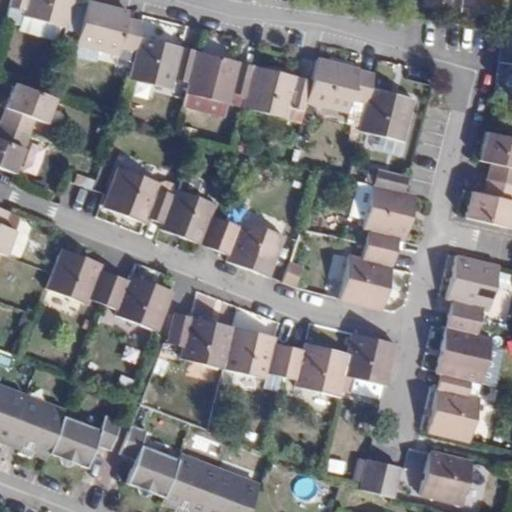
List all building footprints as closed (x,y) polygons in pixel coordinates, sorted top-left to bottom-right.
[(64,29),(72,0),(10,0),(9,6),(24,11),(23,17),(64,29)] [(139,37),(142,22),(127,18),(128,13),(107,7),(105,12),(98,11),(99,5),(86,2),(77,45),(116,55),(118,50),(134,54),(139,37)] [(20,25),(23,17),(24,11),(9,6),(5,21),(20,25)] [(188,82),(196,52),(181,48),(161,43),(159,47),(151,46),(153,41),(139,37),(134,54),(128,79),(170,89),(173,78),(188,82)] [(246,96),(254,66),(238,62),(218,57),(216,63),(208,60),(209,55),(196,52),(188,82),(186,93),(227,103),(230,92),(246,96)] [(371,87),(374,74),(358,70),(339,65),(337,71),(328,70),(330,63),(316,59),(311,81),(306,100),(346,111),(349,99),(366,104),(371,87)] [(335,64),(330,63),(328,70),(337,71),(339,65),(335,64)] [(287,107),(303,110),(306,100),(311,81),(295,77),(275,72),(274,77),(265,74),(266,69),(254,66),(246,96),(243,108),(285,117),(287,107)] [(45,123),(55,98),(45,95),(15,83),(5,108),(0,122),(0,123),(29,134),(34,119),(45,123)] [(412,98),(371,87),(366,104),(360,128),(401,139),(412,98)] [(0,168),(14,174),(29,134),(0,123),(0,168)] [(486,179),(511,185),(511,138),(486,132),(478,161),(490,164),(486,179)] [(366,166),(361,183),(371,185),(375,168),(366,166)] [(175,187),(176,184),(160,178),(159,182),(120,167),(104,208),(115,212),(118,206),(126,209),(124,216),(144,223),(146,218),(161,224),(175,187)] [(403,193),(407,177),(375,168),(371,185),(403,193)] [(183,172),(177,188),(201,197),(206,184),(204,180),(183,172)] [(506,228),(511,204),(511,185),(486,179),(482,194),(471,191),(465,218),(506,228)] [(361,183),(359,182),(350,216),(365,220),(369,204),(367,202),(371,185),(361,183)] [(367,229),(363,245),(395,252),(399,237),(405,238),(410,217),(405,215),(407,208),(412,209),(415,196),(403,193),(371,185),(367,202),(369,204),(365,220),(362,228),(367,229)] [(214,251),(226,217),(212,212),(215,203),(201,197),(177,188),(175,187),(161,224),(158,229),(171,234),(173,228),(180,231),(178,237),(199,245),(214,251)] [(118,206),(115,212),(124,216),(126,209),(118,206)] [(5,227),(10,212),(0,208),(0,254),(7,257),(17,231),(5,227)] [(241,223),(226,217),(214,251),(229,256),(226,262),(245,269),(247,263),(254,266),(252,272),(267,277),(283,234),(243,218),(241,223)] [(171,234),(178,237),(180,231),(173,228),(171,234)] [(395,252),(363,245),(359,259),(349,257),(338,299),(381,309),(385,293),(380,290),(381,285),(387,286),(392,268),(395,252)] [(60,248),(50,274),(45,289),(84,305),(87,300),(102,305),(113,275),(98,270),(100,264),(83,257),(80,263),(72,259),(75,253),(60,248)] [(83,257),(75,253),(72,259),(80,263),(83,257)] [(490,308),(500,267),(456,257),(454,266),(461,268),(458,278),(452,276),(447,299),(451,300),(447,315),(480,323),(484,307),(490,308)] [(247,263),(245,269),(252,272),(254,266),(247,263)] [(461,268),(454,266),(452,276),(458,278),(461,268)] [(113,275),(102,305),(117,311),(115,316),(155,332),(171,290),(159,286),(156,292),(149,288),(151,283),(130,275),(128,281),(113,275)] [(159,286),(151,283),(149,288),(156,292),(159,286)] [(174,314),(167,344),(183,348),(181,359),(222,368),(232,326),(219,324),(217,329),(208,327),(208,321),(190,317),(174,314)] [(477,337),(480,323),(447,315),(444,330),(440,348),(446,350),(443,359),(437,357),(433,372),(440,373),(472,382),(477,383),(488,340),(477,337)] [(232,326),(222,368),(233,371),(264,379),(266,374),(281,378),(288,347),(273,343),(274,336),(255,332),(254,337),(244,336),(245,329),(232,326)] [(342,376),(384,386),(395,343),(381,341),(379,346),(370,343),(372,338),(352,333),(347,355),(342,376)] [(288,347),(281,378),(296,381),(295,386),(337,396),(342,376),(347,355),(334,351),(332,356),(324,354),(326,349),(305,343),(303,350),(288,347)] [(446,350),(440,348),(437,357),(443,359),(446,350)] [(426,431),(469,442),(480,397),(470,394),(472,382),(440,373),(436,389),(431,408),(438,411),(436,417),(430,416),(426,431)] [(0,430),(9,434),(25,395),(0,385),(0,430)] [(22,440),(20,447),(33,452),(46,457),(47,452),(63,413),(64,410),(25,395),(9,434),(22,440)] [(431,408),(430,416),(436,417),(438,411),(431,408)] [(63,413),(47,452),(59,457),(77,464),(87,467),(97,444),(110,448),(121,420),(106,414),(101,428),(63,413)] [(126,481),(164,497),(179,458),(141,444),(146,430),(130,423),(120,452),(135,459),(126,481)] [(0,439),(6,442),(9,434),(0,430),(0,439)] [(6,442),(20,447),(22,440),(9,434),(6,442)] [(33,452),(20,447),(17,453),(30,459),(33,452)] [(461,504),(471,462),(429,452),(425,470),(430,471),(427,480),(423,479),(419,494),(461,504)] [(179,458),(164,497),(162,501),(175,506),(188,511),(189,511),(193,504),(205,509),(220,469),(181,454),(179,458)] [(77,464),(59,457),(60,465),(68,468),(77,464)] [(360,491),(375,494),(382,464),(366,460),(361,485),(360,491)] [(375,494),(391,499),(398,468),(382,464),(375,494)] [(248,511),(259,485),(220,469),(205,509),(212,511),(248,511)]
